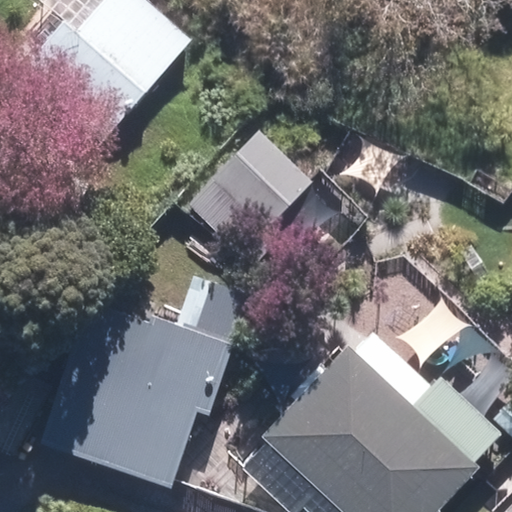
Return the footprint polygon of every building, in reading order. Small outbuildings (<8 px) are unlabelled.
[(22,70),(107,140),(199,29),(164,0),(35,0),(33,4),(48,16),(57,6),(68,15),(22,70)] [(179,208),(242,271),(264,249),(252,237),(308,180),(256,130),(179,208)] [(410,171),(354,132),(327,172),(382,210),(410,171)] [(39,437),(169,482),(196,406),(207,410),(231,339),(90,290),(39,437)] [(264,430),(349,511),(431,511),(481,460),(416,398),(435,378),(378,322),(357,342),(354,338),(264,430)] [(0,392),(0,441),(20,450),(53,376),(28,365),(0,392)] [(511,511),(511,495),(501,508),(505,511),(511,511)]
